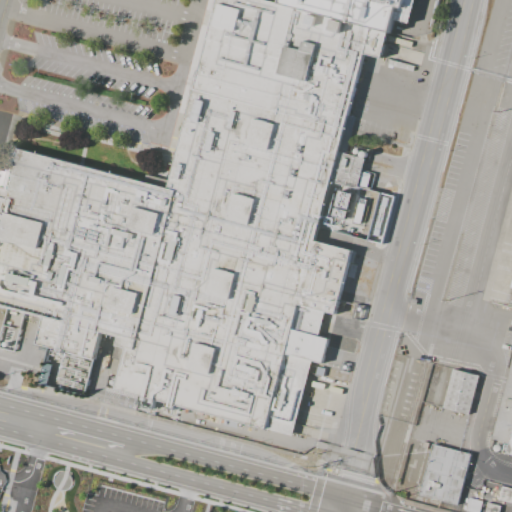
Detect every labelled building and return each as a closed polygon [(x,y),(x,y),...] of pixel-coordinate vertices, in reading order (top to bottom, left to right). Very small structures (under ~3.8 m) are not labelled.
[(11,149),(171,191),(222,0),(263,0),(285,5),(286,0),(420,0),(414,26),(400,22),(396,36),(392,34),(385,61),(368,57),(343,154),(369,161),(360,192),(335,185),(320,244),(357,255),(339,318),(302,309),(296,333),(332,343),(326,367),(315,364),(295,440),(119,393),(130,352),(121,349),(123,341),(105,335),(98,363),(41,348),(48,322),(0,309),(0,201),(8,203),(10,195),(1,193),(11,149)] [(511,278),(510,288),(511,288),(511,354),(494,440),(509,443),(507,454),(511,455),(511,278)] [(46,385),(51,365),(42,363),(38,383),(46,385)] [(453,372),(480,378),(470,417),(443,410),(453,372)] [(431,445),(468,455),(455,503),(418,493),(431,445)]
